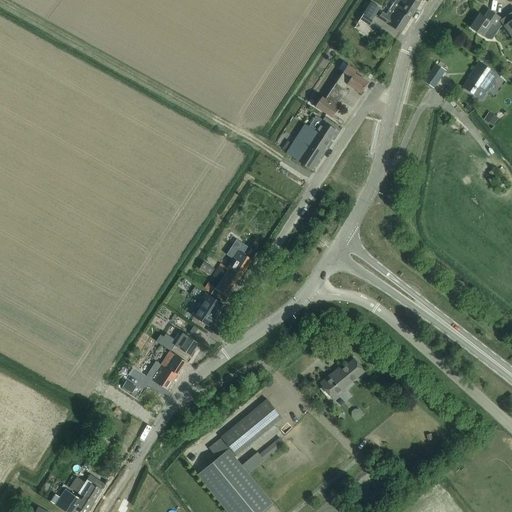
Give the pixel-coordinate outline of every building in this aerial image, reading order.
[(381,12),(377,18),(392,27),(401,33),(420,4),(414,0),(400,0),(400,1),(397,0),(393,0),(384,14),(381,12)] [(372,19),(380,7),(371,2),(363,14),(372,19)] [(511,11),(501,20),(500,19),(501,17),(495,14),(489,10),(484,17),(479,14),(470,28),(487,39),(492,39),(493,36),(491,33),(486,29),(491,23),(495,26),(497,22),(501,27),(503,25),(511,37),(511,11)] [(322,97),(315,107),(324,112),(332,118),(349,91),(345,88),(348,84),(361,93),(368,82),(360,77),(354,73),(355,70),(347,65),(342,62),(338,67),(343,70),(325,98),(322,97)] [(493,83),(498,76),(479,62),(471,75),(472,75),(464,87),(479,98),(481,100),(487,92),(481,89),(488,79),(493,83)] [(445,71),(435,64),(424,81),(434,87),(445,71)] [(305,112),(308,107),(303,103),(301,106),(300,108),(305,112)] [(305,124),(286,154),(303,164),(311,170),(337,130),(328,125),(322,121),(316,131),(311,128),(305,124)] [(503,183),(495,173),(496,172),(493,168),(488,172),(491,176),(492,175),(499,186),(503,183)] [(224,302),(252,259),(244,254),(239,251),(228,268),(221,264),(205,289),(224,302)] [(194,286),(189,294),(201,301),(206,293),(200,289),(200,290),(194,286)] [(201,302),(192,315),(209,326),(223,304),(206,293),(201,301),(201,302)] [(193,326),(189,332),(194,334),(198,328),(193,326)] [(190,337),(183,332),(181,335),(178,333),(174,339),(166,333),(163,336),(160,335),(157,340),(171,350),(174,345),(182,350),(190,355),(198,343),(190,337)] [(167,390),(185,361),(169,351),(161,363),(157,360),(147,376),(167,390)] [(331,398),(364,371),(354,358),(339,370),(340,371),(333,377),(331,374),(319,383),(331,398)] [(236,455),(272,425),(282,417),(267,399),(220,437),(221,437),(229,448),(231,449),(234,454),(236,455)] [(104,451),(108,444),(87,430),(97,447),(104,451)] [(221,437),(209,448),(217,458),(228,448),(229,448),(221,437)] [(281,439),(260,455),(264,460),(285,443),(281,439)] [(234,454),(231,449),(229,451),(228,449),(217,458),(197,474),(227,511),(261,511),(272,503),(233,455),(234,454)] [(105,465),(99,475),(106,480),(113,470),(105,465)] [(105,484),(90,474),(85,482),(77,477),(70,488),(84,496),(93,502),(105,484)] [(82,499),(65,489),(55,504),(63,509),(66,511),(73,511),(75,509),(80,511),(86,511),(93,502),(84,496),(82,499)]
